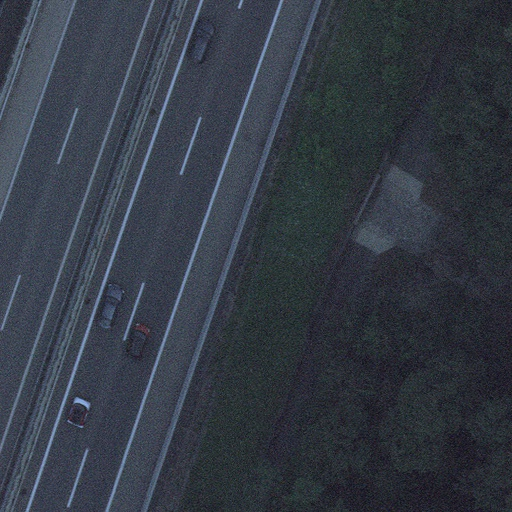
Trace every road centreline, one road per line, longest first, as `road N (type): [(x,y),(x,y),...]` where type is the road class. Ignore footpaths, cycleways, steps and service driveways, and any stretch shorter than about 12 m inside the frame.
road 1 (track): [(265,511),(482,0)]
road 2 (motorway): [(64,511),(241,0)]
road 3 (motorway): [(115,0),(0,332)]
